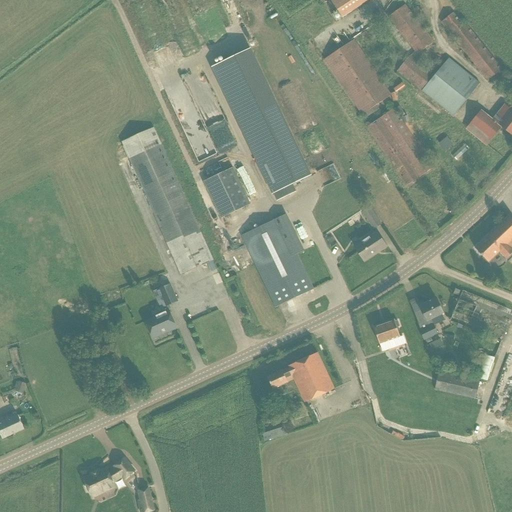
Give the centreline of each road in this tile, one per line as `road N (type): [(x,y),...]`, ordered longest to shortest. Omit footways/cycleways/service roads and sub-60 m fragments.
road 1 (tertiary): [(0,468),(330,316),(420,260)]
road 2 (tertiary): [(420,260),(511,175)]
